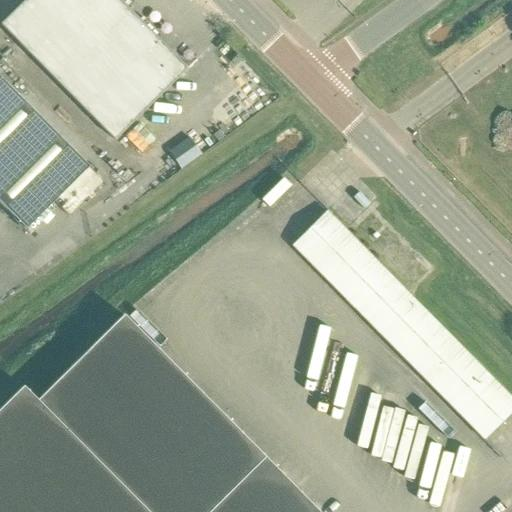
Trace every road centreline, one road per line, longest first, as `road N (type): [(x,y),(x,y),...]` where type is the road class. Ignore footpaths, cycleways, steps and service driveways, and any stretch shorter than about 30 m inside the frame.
road 1 (unclassified): [(511,284),(301,73)]
road 2 (unknown): [(349,122),(228,236)]
